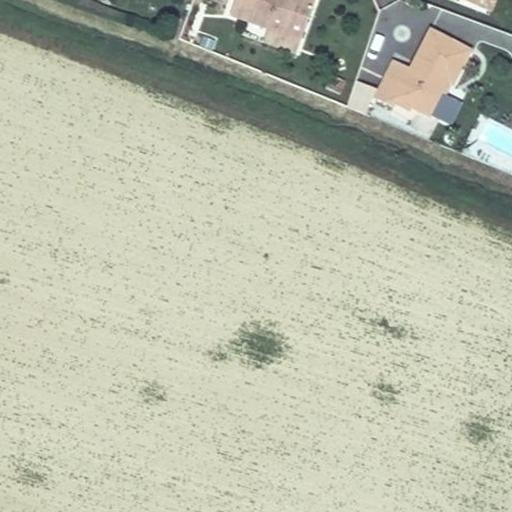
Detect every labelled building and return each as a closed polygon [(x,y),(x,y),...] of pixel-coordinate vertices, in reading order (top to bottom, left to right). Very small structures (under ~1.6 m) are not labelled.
[(301,40),(315,0),(235,0),(230,15),(271,30),(298,39),(301,40)] [(491,11),(494,0),(483,0),(481,7),(491,11)] [(298,39),(271,30),(267,43),(293,52),(298,39)] [(393,62),(375,97),(393,107),(391,111),(411,122),(417,111),(428,116),(446,82),(452,85),(469,51),(430,30),(409,70),(393,62)] [(362,113),(372,86),(357,81),(348,107),(362,113)]
